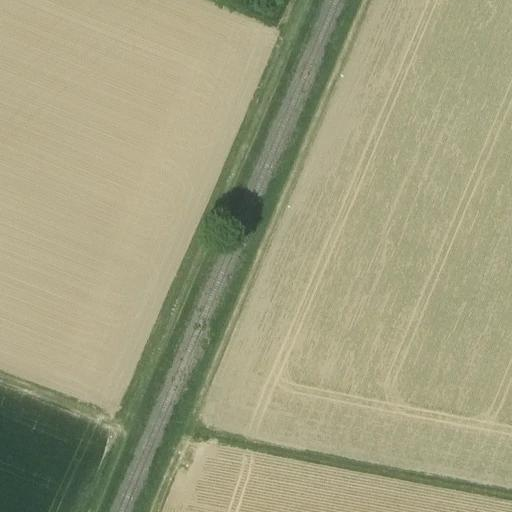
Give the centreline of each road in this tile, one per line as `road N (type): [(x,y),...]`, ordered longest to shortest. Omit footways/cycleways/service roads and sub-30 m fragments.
road 1 (track): [(91,511),(303,0)]
road 2 (track): [(366,0),(181,440)]
road 3 (track): [(181,440),(511,504)]
road 4 (track): [(0,382),(125,427)]
